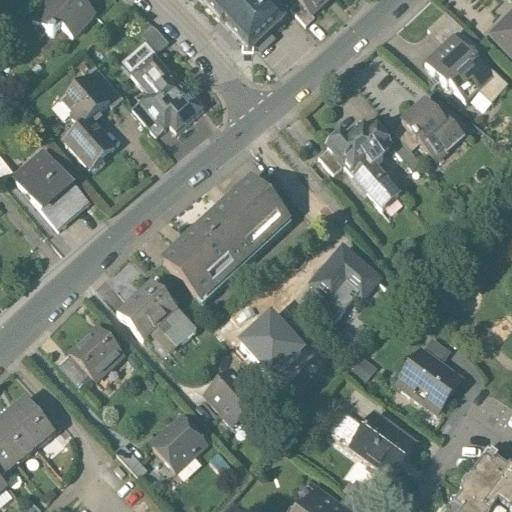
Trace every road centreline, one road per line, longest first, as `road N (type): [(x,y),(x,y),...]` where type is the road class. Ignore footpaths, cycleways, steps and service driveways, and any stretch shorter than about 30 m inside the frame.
road 1 (tertiary): [(0,355),(262,118)]
road 2 (tertiary): [(262,118),(402,0)]
road 3 (residential): [(155,0),(208,46),(262,118)]
